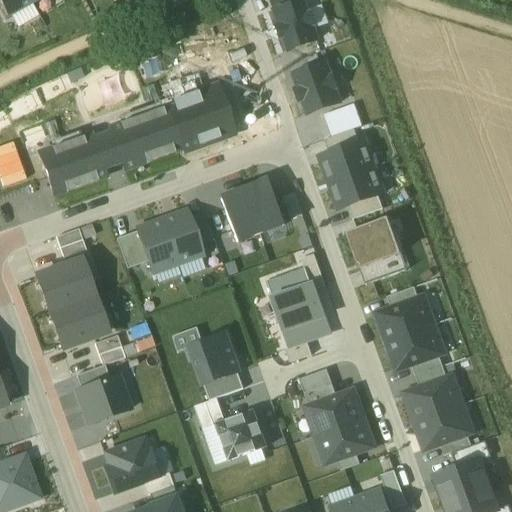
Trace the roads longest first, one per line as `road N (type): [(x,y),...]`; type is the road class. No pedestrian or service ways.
road 1 (residential): [(290,142),(0,246)]
road 2 (residential): [(78,511),(0,302)]
road 3 (residential): [(290,142),(364,346)]
road 4 (residential): [(364,346),(418,511)]
road 5 (residential): [(244,0),(290,142)]
